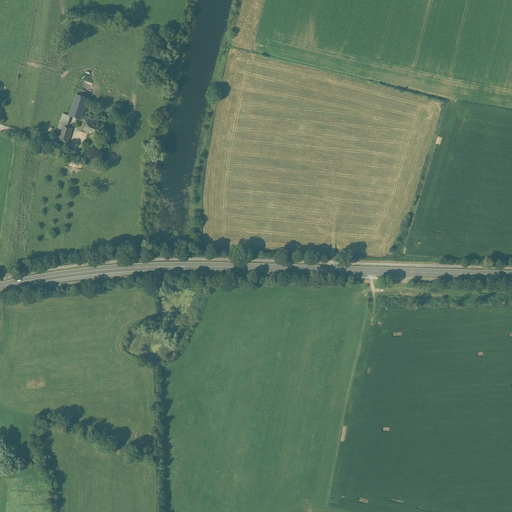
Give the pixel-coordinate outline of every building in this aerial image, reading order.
[(88,99),(77,95),(69,116),(71,117),(80,120),(82,117),(82,115),(88,99)] [(69,116),(63,114),(59,125),(63,126),(67,127),(71,117),(69,116)] [(94,121),(82,117),(80,120),(83,122),(81,128),(90,132),(94,121)] [(106,125),(94,121),(90,132),(109,138),(111,131),(106,130),(107,127),(106,127),(106,125)] [(59,125),(54,139),(58,141),(63,126),(59,125)] [(67,127),(63,126),(58,141),(67,144),(72,129),(67,127)] [(74,152),(67,149),(64,158),(71,160),(74,152)]
